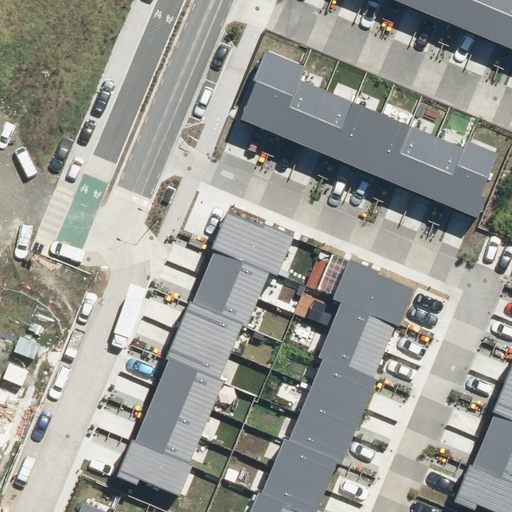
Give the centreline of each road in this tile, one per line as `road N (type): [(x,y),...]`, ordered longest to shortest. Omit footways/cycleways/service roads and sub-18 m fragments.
road 1 (residential): [(382,511),(478,283),(150,146)]
road 2 (residential): [(118,222),(132,267),(36,511)]
road 3 (residential): [(243,0),(506,107)]
road 4 (residential): [(211,0),(150,146)]
